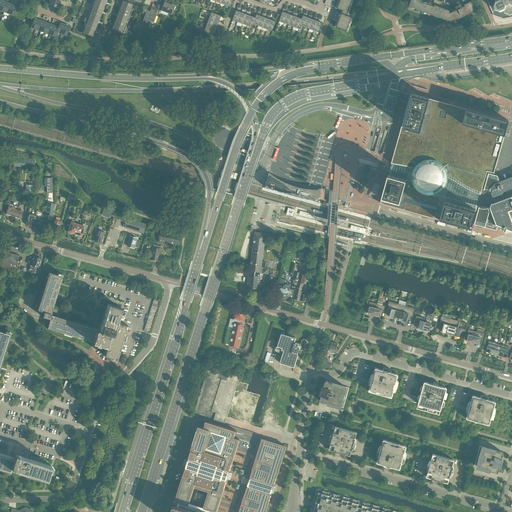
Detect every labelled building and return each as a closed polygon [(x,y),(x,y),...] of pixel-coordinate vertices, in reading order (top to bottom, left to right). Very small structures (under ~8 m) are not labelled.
[(58,7),(59,4),(50,0),(49,5),(58,9),(59,7),(58,7)] [(92,36),(100,14),(105,0),(94,0),(83,33),(73,29),(72,32),(82,36),(84,33),(92,36)] [(121,33),(132,4),(139,7),(140,4),(129,0),(124,0),(124,1),(123,1),(112,30),(121,33)] [(333,17),(332,20),(337,22),(338,23),(336,27),(346,31),(352,17),(348,15),(349,13),(347,12),(350,6),(352,0),(339,0),(337,9),(342,11),(341,13),(336,11),(335,14),(333,17)] [(465,15),(472,12),(471,10),(473,10),(474,13),(475,13),(477,12),(471,1),(464,5),(465,6),(450,13),(449,13),(449,11),(434,5),(433,7),(419,1),(419,0),(411,0),(408,8),(409,9),(410,8),(411,6),(413,6),(412,8),(420,11),(421,9),(422,10),(421,13),(422,13),(426,15),(427,15),(427,13),(435,16),(435,15),(437,15),(436,18),(436,19),(439,20),(440,20),(441,17),(442,17),(442,19),(445,20),(445,22),(446,23),(447,22),(447,21),(450,22),(458,19),(457,17),(459,16),(460,19),(461,19),(465,18),(465,17),(465,15)] [(511,0),(495,0),(493,6),(495,9),(509,15),(511,13),(511,0)] [(171,14),(174,6),(164,2),(163,6),(159,5),(156,13),(160,14),(161,11),(171,14)] [(9,14),(12,4),(11,4),(10,4),(7,3),(4,12),(3,14),(8,16),(9,14)] [(14,16),(17,7),(13,5),(14,5),(12,4),(9,14),(14,16)] [(153,22),(155,16),(154,15),(156,11),(151,9),(150,12),(146,10),(147,8),(143,7),(140,15),(144,16),(142,21),(145,22),(144,23),(145,24),(145,23),(149,24),(150,21),(153,22)] [(237,22),(240,12),(236,10),(232,20),(237,22)] [(219,21),(221,16),(211,12),(209,17),(219,21)] [(242,24),(245,14),(240,12),(237,22),(242,24)] [(284,23),(287,13),(282,12),(279,21),(284,23)] [(288,25),(292,15),(287,13),(284,23),(288,25)] [(246,25),(250,16),(245,14),(242,24),(246,25)] [(257,26),(261,16),(256,14),(255,18),(253,24),(257,26)] [(293,27),(297,17),(292,15),(288,25),(293,27)] [(304,27),(308,17),(303,15),(301,19),(302,19),(299,25),(304,27)] [(255,18),(250,16),(246,25),(252,28),(253,24),(255,18)] [(262,28),(266,18),(261,16),(257,26),(262,28)] [(217,26),(219,21),(209,17),(207,22),(217,26)] [(299,25),(302,19),(301,19),(297,17),(293,27),(292,29),(297,31),(298,29),(299,25)] [(309,29),(312,19),(308,17),(304,27),(309,29)] [(36,28),(39,20),(36,19),(36,18),(35,18),(34,18),(31,27),(36,29),(36,28)] [(267,30),(271,20),(266,18),(262,28),(267,30)] [(313,31),(317,21),(312,19),(309,29),(313,31)] [(41,30),(44,22),(42,21),(39,20),(36,28),(36,29),(40,31),(41,30)] [(272,32),(276,22),(271,20),(267,30),(272,32)] [(318,32),(322,23),(317,21),(313,31),(318,32)] [(215,31),(217,26),(207,22),(206,27),(215,31)] [(61,34),(65,24),(63,24),(60,23),(58,27),(56,32),(61,34)] [(50,34),(53,25),(52,24),(52,25),(48,24),(46,32),(45,33),(50,35),(50,34)] [(66,36),(70,27),(66,25),(65,24),(61,34),(66,36)] [(214,36),(215,31),(206,27),(204,32),(214,36)] [(381,198),(380,203),(439,219),(471,228),(471,226),(484,230),(485,227),(496,230),(498,226),(496,225),(490,208),(488,208),(485,208),(487,200),(484,199),(487,190),(490,191),(492,191),(490,188),(494,183),(499,181),(498,178),(501,179),(502,174),(509,176),(510,172),(511,172),(511,121),(508,121),(465,109),(428,98),(410,93),(403,121),(388,175),(381,198)] [(160,114),(162,109),(154,106),(152,105),(152,106),(150,110),(152,111),(160,114)] [(13,167),(34,168),(34,158),(14,156),(13,167)] [(357,163),(345,206),(372,213),(384,171),(357,163)] [(286,184),(269,173),(265,187),(318,202),(321,190),(303,189),(286,184)] [(493,199),(489,207),(490,208),(496,225),(498,226),(511,231),(511,176),(499,181),(494,183),(490,188),(492,191),(491,191),(491,193),(492,196),(493,199)] [(52,216),(54,204),(51,203),(47,203),(45,215),(44,215),(42,226),(48,227),(52,216)] [(10,215),(14,205),(9,204),(8,206),(6,214),(10,215)] [(15,217),(19,207),(14,205),(10,215),(15,217)] [(20,219),(23,211),(23,209),(19,207),(15,217),(20,219)] [(288,207),(286,214),(293,216),(295,209),(288,207)] [(106,219),(108,214),(110,215),(111,212),(106,210),(105,212),(104,212),(102,218),(106,219)] [(33,226),(35,215),(28,214),(26,225),(33,226)] [(41,228),(43,219),(36,217),(36,215),(35,215),(33,226),(41,228)] [(58,229),(60,222),(59,221),(60,218),(56,217),(55,220),(54,220),(51,227),(52,228),(58,229)] [(124,228),(143,234),(147,224),(127,218),(124,228)] [(74,234),(77,224),(73,223),(74,221),(72,220),(68,232),(71,233),(71,234),(73,234),(74,234)] [(81,236),(85,225),(82,224),(82,226),(77,224),(74,234),(75,234),(75,235),(77,236),(78,235),(81,236)] [(93,240),(101,243),(104,232),(97,230),(93,240)] [(179,247),(182,235),(161,230),(159,239),(159,242),(179,247)] [(250,268),(250,270),(261,272),(261,267),(262,262),(264,248),(266,234),(255,232),(250,266),(250,268)] [(137,238),(130,236),(127,246),(134,248),(137,238)] [(159,261),(161,246),(154,245),(153,248),(151,248),(151,247),(148,246),(148,244),(152,245),(153,241),(146,240),(146,244),(144,243),(143,248),(147,248),(146,251),(150,252),(152,253),(151,260),(159,261)] [(0,267),(14,272),(19,256),(4,251),(0,263),(0,267)] [(38,270),(39,264),(41,259),(36,258),(36,256),(34,256),(33,257),(31,262),(30,263),(30,264),(30,265),(28,272),(36,274),(38,270)] [(305,302),(307,293),(306,292),(303,291),(302,292),(307,271),(300,269),(298,279),(296,287),(294,300),(305,302)] [(259,288),(260,279),(262,279),(262,275),(260,274),(261,272),(250,270),(249,276),(248,276),(248,277),(247,286),(247,287),(259,289),(259,288)] [(37,310),(43,312),(42,317),(45,318),(47,318),(47,320),(45,320),(48,321),(49,321),(47,329),(47,327),(90,341),(94,328),(66,320),(66,321),(53,317),(54,316),(51,311),(53,306),(62,276),(57,275),(49,272),(50,273),(38,310),(37,310)] [(278,292),(288,295),(290,285),(286,284),(287,280),(281,279),(278,292)] [(394,319),(398,304),(389,301),(386,310),(391,311),(389,317),(394,318),(394,319)] [(374,315),(377,304),(369,302),(366,312),(368,313),(374,315)] [(94,328),(90,341),(92,341),(91,342),(92,343),(92,342),(99,344),(105,346),(105,349),(103,355),(115,359),(117,354),(120,343),(122,338),(126,324),(116,321),(121,308),(108,304),(107,307),(106,308),(102,323),(102,324),(100,331),(96,330),(96,329),(94,328)] [(382,317),(385,306),(377,304),(374,315),(380,316),(382,317)] [(401,321),(406,306),(398,304),(394,319),(401,321)] [(413,317),(415,309),(406,306),(401,321),(402,321),(406,322),(408,316),(413,317)] [(239,348),(244,324),(244,322),(247,311),(246,311),(246,310),(243,310),(242,310),(242,311),(235,309),(232,320),(231,319),(229,326),(232,327),(233,327),(230,346),(239,348)] [(446,334),(450,319),(451,316),(443,313),(442,316),(441,316),(439,324),(442,325),(443,326),(442,332),(446,333),(446,334)] [(435,327),(437,322),(433,321),(434,317),(427,315),(426,319),(423,331),(427,332),(427,331),(429,331),(430,326),(435,327)] [(423,331),(426,319),(416,316),(414,322),(417,322),(419,323),(418,328),(419,328),(418,330),(423,331)] [(454,336),(458,321),(450,319),(446,334),(447,334),(454,336)] [(465,332),(467,323),(458,321),(454,336),(454,335),(459,336),(460,330),(465,332)] [(473,343),(476,332),(468,330),(465,340),(467,341),(473,343)] [(0,362),(8,338),(9,334),(0,331),(0,362)] [(481,344),(482,338),(484,334),(476,332),(473,343),(479,344),(481,344)] [(297,354),(298,352),(301,353),(302,350),(300,349),(300,348),(300,347),(299,346),(298,346),(298,345),(298,343),(295,342),(295,344),(294,343),(296,338),(281,333),(277,346),(282,348),(282,350),(283,350),(279,363),(294,367),(298,354),(297,354)] [(335,352),(338,344),(331,342),(329,350),(335,352)] [(395,386),(396,381),(398,374),(375,368),(372,379),(371,379),(371,380),(372,380),(371,384),(369,391),(392,398),(395,386),(395,387),(396,386),(395,386)] [(343,407),(349,388),(325,381),(324,386),(323,386),(322,387),(322,388),(321,389),(321,391),(321,392),(320,393),(321,394),(321,395),(321,396),(320,401),(343,407)] [(441,410),(445,392),(446,389),(446,388),(425,382),(424,383),(418,403),(419,404),(439,410),(441,410)] [(492,413),(494,408),(496,402),(473,395),(469,407),(469,406),(469,407),(466,418),(489,425),(492,414),(493,414),(493,413),(492,413)] [(216,511),(227,479),(226,479),(227,477),(228,477),(229,476),(229,475),(228,474),(228,472),(229,472),(239,439),(234,438),(236,431),(205,421),(203,428),(198,426),(171,511),(216,511)] [(350,455),(355,438),(357,433),(335,427),(329,449),(350,455)] [(286,446),(262,439),(239,511),(265,511),(271,494),(270,494),(271,491),(272,491),(273,490),(273,489),(273,488),(272,488),(273,484),(274,485),(286,446)] [(403,457),(404,453),(406,446),(383,440),(380,451),(379,451),(380,452),(377,463),(384,465),(400,469),(403,458),(404,458),(403,457)] [(502,458),(502,457),(503,453),(480,446),(474,466),(498,472),(499,468),(500,467),(501,466),(501,465),(502,464),(502,463),(502,462),(502,460),(502,459),(502,458)] [(13,458),(6,456),(6,455),(0,453),(0,467),(10,470),(11,468),(15,469),(47,479),(51,467),(26,459),(21,458),(21,456),(15,454),(14,457),(13,457),(13,458)] [(448,483),(452,466),(454,460),(433,454),(426,477),(448,483)] [(395,511),(317,490),(311,511),(395,511)]
